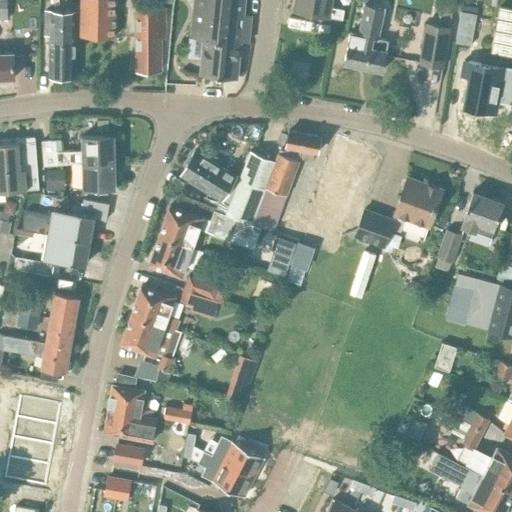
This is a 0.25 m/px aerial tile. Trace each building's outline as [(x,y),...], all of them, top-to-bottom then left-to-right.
[(80,0),(79,35),(115,36),(116,0),(80,0)] [(194,0),(191,37),(204,38),(200,74),(237,78),(244,0),(194,0)] [(330,0),(295,0),(294,9),(342,18),(344,8),(330,5),(330,0)] [(443,0),(442,0),(438,23),(425,21),(418,62),(444,67),(451,25),(455,2),(443,0)] [(381,70),(388,40),(377,37),(383,7),(364,3),(358,33),(349,31),(343,62),(381,70)] [(75,77),(77,8),(45,7),(45,30),(51,30),(49,76),(75,77)] [(162,37),(166,38),(166,8),(135,8),(135,70),(162,70),(162,37)] [(461,10),(455,41),(471,44),(477,13),(461,10)] [(0,77),(15,77),(14,51),(0,52),(0,77)] [(463,106),(473,108),(473,112),(488,115),(489,111),(497,112),(506,67),(463,59),(460,73),(469,75),(463,106)] [(266,188),(252,224),(261,227),(261,226),(274,231),(276,222),(300,159),(302,149),(318,152),(321,135),(289,130),(286,151),(280,149),(276,160),(272,159),(262,186),(266,188)] [(114,160),(113,134),(82,135),(83,149),(61,150),(61,138),(41,140),(43,166),(83,162),(83,161),(114,160)] [(6,143),(9,191),(39,188),(36,140),(35,140),(35,136),(16,138),(16,142),(6,143)] [(0,191),(9,191),(6,143),(0,143),(0,191)] [(356,197),(372,155),(348,146),(341,164),(335,161),(330,175),(316,169),(302,205),(330,216),(340,191),(356,197)] [(208,191),(208,190),(231,203),(227,213),(234,216),(234,217),(252,224),(266,188),(262,186),(272,159),(249,150),(239,177),(195,150),(180,175),(208,191)] [(83,161),(83,162),(84,187),(115,186),(114,160),(83,161)] [(46,168),(46,189),(65,189),(65,168),(46,168)] [(407,176),(393,217),(365,208),(356,235),(385,245),(391,226),(401,229),(405,217),(430,225),(442,188),(407,176)] [(474,230),(491,236),(503,202),(472,190),(462,217),(463,217),(460,225),(474,231),(474,230)] [(48,233),(89,240),(93,217),(106,219),(109,202),(84,198),(83,207),(73,205),(72,212),(67,211),(66,221),(50,219),(51,213),(25,209),(22,229),(48,233)] [(3,211),(0,221),(0,231),(8,233),(11,221),(8,220),(10,213),(13,214),(16,202),(7,200),(5,211),(3,211)] [(159,236),(192,247),(199,228),(207,231),(211,219),(170,205),(159,236)] [(437,256),(435,263),(448,268),(451,261),(452,262),(462,234),(446,228),(435,256),(437,256)] [(48,233),(44,256),(53,258),(59,259),(59,260),(85,264),(89,240),(48,233)] [(192,247),(159,236),(149,264),(182,276),(192,247)] [(295,243),(278,238),(274,252),(290,257),(295,243)] [(311,245),(298,240),(294,254),(307,258),(311,245)] [(52,261),(43,260),(16,255),(14,268),(50,274),(52,261)] [(498,277),(502,262),(501,262),(496,281),(458,271),(446,318),(465,323),(465,321),(490,328),(502,284),(496,282),(498,277)] [(511,274),(511,264),(502,262),(498,277),(496,282),(502,284),(490,328),(511,333),(511,284),(510,283),(511,274)] [(289,265),(285,278),(300,283),(304,270),(289,265)] [(183,288),(223,301),(227,289),(219,286),(219,285),(188,273),(183,288)] [(176,330),(177,329),(180,319),(168,315),(175,296),(142,284),(131,314),(176,330)] [(223,301),(183,288),(178,300),(192,306),(192,308),(213,316),(219,300),(223,302),(223,301)] [(51,318),(75,322),(80,297),(56,293),(51,318)] [(15,299),(13,310),(19,311),(17,323),(37,327),(42,303),(21,299),(21,300),(15,299)] [(170,371),(174,358),(166,355),(176,330),(131,314),(121,344),(142,351),(148,353),(144,362),(170,371)] [(51,318),(47,343),(71,347),(75,322),(51,318)] [(71,347),(47,343),(6,336),(3,349),(44,356),(42,367),(66,372),(71,347)] [(454,356),(458,345),(443,341),(440,351),(454,356)] [(257,360),(239,354),(231,379),(248,385),(257,360)] [(511,363),(490,356),(486,369),(511,377),(511,363)] [(434,369),(428,381),(437,385),(443,373),(434,369)] [(152,415),(153,409),(141,407),(144,389),(112,383),(108,408),(152,415)] [(60,401),(19,393),(15,416),(56,423),(60,401)] [(511,401),(508,400),(499,417),(510,422),(505,433),(511,436),(511,401)] [(165,405),(163,418),(188,422),(191,404),(183,402),(182,407),(165,405)] [(454,416),(483,431),(490,418),(461,403),(454,416)] [(152,415),(108,408),(104,432),(153,440),(157,417),(152,416),(152,415)] [(56,423),(15,416),(11,436),(53,443),(56,423)] [(457,460),(511,488),(511,454),(498,447),(493,457),(475,448),(483,431),(454,416),(448,429),(464,437),(461,441),(465,443),(457,460)] [(410,439),(397,431),(390,442),(402,450),(410,439)] [(185,432),(183,444),(193,445),(195,433),(185,432)] [(221,435),(211,455),(254,476),(264,456),(255,452),(256,450),(251,447),(250,449),(221,435)] [(53,443),(11,436),(8,457),(49,464),(53,443)] [(140,463),(143,447),(117,443),(114,459),(140,463)] [(183,444),(181,455),(191,457),(193,445),(183,444)] [(437,451),(428,468),(442,475),(461,485),(456,496),(469,503),(485,511),(504,511),(511,497),(511,488),(457,460),(456,461),(450,458),(437,451)] [(211,455),(201,475),(244,496),(254,476),(211,455)] [(49,464),(8,457),(4,478),(45,486),(49,464)] [(107,473),(103,495),(115,498),(119,475),(107,473)] [(119,475),(115,498),(127,500),(131,477),(119,475)] [(354,476),(350,486),(362,490),(365,480),(354,476)] [(365,480),(362,490),(373,494),(376,484),(365,480)] [(328,508),(325,511),(350,511),(353,508),(334,499),(340,487),(328,481),(317,503),(328,508)] [(395,492),(391,501),(403,505),(406,496),(395,492)] [(406,496),(403,505),(414,509),(417,500),(406,496)] [(158,503),(156,511),(166,511),(168,505),(158,503)]
